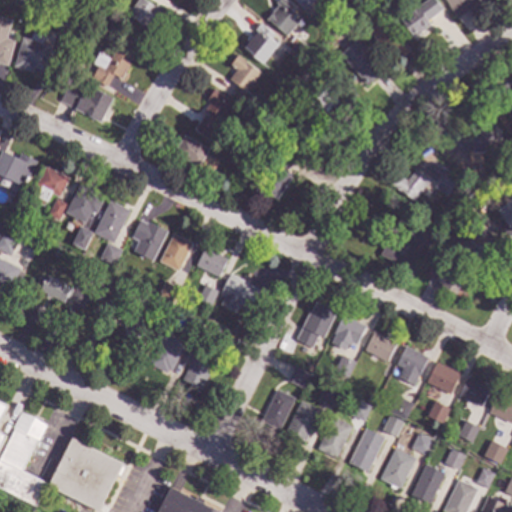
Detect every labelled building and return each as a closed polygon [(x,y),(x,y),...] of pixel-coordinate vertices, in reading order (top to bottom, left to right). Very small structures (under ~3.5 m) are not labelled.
[(143,0),(152,6),(153,4),(163,11),(151,29),(143,23),(141,25),(125,15),(135,0),(143,0)] [(286,0),(291,4),(289,7),(298,15),(284,32),(263,15),(275,1),(273,0),(286,0)] [(313,0),(302,11),(291,0),(313,0)] [(477,0),(453,15),(443,0),(477,0)] [(428,21),(410,34),(397,16),(414,3),(428,21)] [(75,17),(68,34),(54,28),(61,11),(75,17)] [(407,47),(390,60),(364,25),(381,12),(407,47)] [(0,17),(10,21),(5,38),(13,41),(5,66),(0,64),(0,17)] [(271,30),(268,34),(275,40),(259,60),(239,44),(253,27),(251,25),(257,18),(271,30)] [(43,36),(41,44),(48,46),(40,71),(31,68),(29,73),(11,67),(20,38),(29,41),(32,33),(43,36)] [(381,67),(365,83),(335,53),(352,37),(381,67)] [(133,54),(120,79),(113,75),(105,88),(90,79),(97,67),(91,64),(98,52),(109,58),(118,44),(133,54)] [(257,67),(243,88),(250,92),(245,99),(229,88),(233,81),(225,76),(232,65),(227,62),(234,52),(257,67)] [(328,64),(323,69),(319,65),(324,60),(328,64)] [(321,76),(316,80),(312,74),(316,70),(321,76)] [(289,82),(286,86),(281,82),(284,78),(289,82)] [(511,123),(510,124),(503,110),(498,113),(487,94),(504,85),(505,86),(511,82),(511,123)] [(86,95),(90,88),(110,99),(106,108),(112,111),(105,124),(59,100),(67,85),(86,95)] [(228,97),(205,134),(190,125),(199,110),(204,113),(207,109),(201,106),(205,99),(203,97),(210,86),(228,97)] [(338,103),(323,115),(320,111),(311,119),(300,131),(279,116),(295,101),(303,96),(309,103),(327,88),(338,103)] [(493,130),(489,131),(490,151),(472,153),(470,127),(467,120),(488,113),(493,130)] [(206,146),(203,151),(215,157),(208,170),(194,163),(195,162),(171,149),(176,139),(178,140),(182,133),(206,146)] [(300,152),(287,171),(292,175),(275,200),(258,189),(264,181),(258,177),(265,166),(271,171),(275,164),(278,165),(280,161),(273,157),(284,141),(300,152)] [(16,158),(19,154),(34,161),(22,187),(0,175),(0,152),(1,150),(16,158)] [(454,174),(453,176),(458,180),(445,197),(433,187),(442,175),(438,172),(443,166),(454,174)] [(68,179),(58,198),(50,193),(46,203),(35,198),(40,188),(35,186),(45,167),(68,179)] [(427,180),(411,201),(390,185),(398,176),(405,181),(413,170),(427,180)] [(102,197),(94,214),(88,211),(82,223),(64,214),(78,185),(102,197)] [(511,231),(503,238),(493,223),(500,219),(495,211),(511,198),(511,231)] [(64,204),(56,219),(47,214),(55,199),(64,204)] [(128,211),(112,244),(92,234),(109,201),(128,211)] [(437,231),(428,249),(417,243),(408,260),(403,258),(399,266),(379,256),(384,246),(369,238),(378,221),(407,236),(416,219),(437,231)] [(145,224),(146,221),(165,231),(151,261),(131,251),(136,241),(130,237),(138,221),(145,224)] [(90,232),(82,250),(71,244),(79,227),(90,232)] [(493,240),(470,264),(456,250),(468,237),(470,239),(480,227),(493,240)] [(0,234),(15,242),(8,257),(0,252),(0,234)] [(190,243),(176,271),(158,262),(172,234),(190,243)] [(120,250),(112,265),(99,259),(106,243),(120,250)] [(225,259),(216,277),(194,266),(203,248),(225,259)] [(0,260),(18,268),(9,288),(0,283),(0,260)] [(443,265),(444,263),(474,277),(469,289),(460,284),(455,295),(439,288),(441,285),(434,282),(435,280),(426,276),(433,261),(443,265)] [(69,287),(61,302),(33,288),(40,272),(69,287)] [(245,282),(244,284),(258,291),(248,310),(236,304),(233,312),(218,305),(222,297),(218,295),(228,274),(245,282)] [(118,282),(111,295),(98,289),(105,275),(118,282)] [(178,289),(171,304),(157,297),(164,282),(178,289)] [(89,291),(82,306),(68,299),(75,284),(89,291)] [(215,292),(208,306),(196,300),(203,285),(215,292)] [(334,312),(321,338),(316,335),(310,348),(294,340),(313,302),(334,312)] [(140,336),(136,336),(137,350),(122,352),(120,338),(125,337),(122,314),(137,312),(140,336)] [(201,323),(194,338),(179,331),(187,316),(201,323)] [(363,327),(355,344),(351,343),(349,347),(346,345),(343,350),(330,343),(334,335),(333,334),(342,316),(363,327)] [(226,333),(220,347),(205,340),(212,327),(226,333)] [(395,343),(385,362),(362,352),(372,332),(395,343)] [(183,344),(168,375),(147,364),(162,334),(183,344)] [(425,358),(412,386),(396,378),(400,368),(395,365),(404,347),(425,358)] [(216,358),(200,390),(180,381),(196,348),(216,358)] [(353,362),(346,377),(333,371),(341,356),(353,362)] [(458,374),(449,395),(425,383),(435,363),(458,374)] [(310,375),(303,389),(287,382),(294,367),(310,375)] [(344,380),(342,386),(335,382),(338,377),(344,380)] [(488,389),(479,407),(457,396),(466,378),(488,389)] [(340,392),(332,409),(317,401),(325,385),(340,392)] [(293,398),(278,430),(260,422),(275,389),(293,398)] [(511,402),(511,416),(508,424),(486,413),(495,394),(511,402)] [(412,404),(404,420),(388,412),(397,395),(412,404)] [(370,408),(362,422),(346,414),(353,399),(370,408)] [(319,412),(303,443),(283,434),(299,402),(319,412)] [(446,410),(439,425),(425,418),(433,403),(446,410)] [(46,425),(38,442),(36,441),(22,472),(46,484),(35,506),(0,489),(0,457),(14,429),(12,428),(20,413),(46,425)] [(401,423),(394,438),(381,431),(388,417),(401,423)] [(350,428),(335,459),(317,450),(332,419),(350,428)] [(464,422),(476,428),(469,442),(456,436),(464,422)] [(382,439),(365,473),(347,464),(364,430),(382,439)] [(433,442),(425,457),(409,449),(417,434),(433,442)] [(120,463),(97,511),(47,487),(70,439),(120,463)] [(490,441),(505,449),(498,464),(482,457),(490,441)] [(413,460),(398,491),(378,481),(394,450),(413,460)] [(463,457),(455,471),(442,464),(449,450),(463,457)] [(443,475),(428,505),(409,496),(424,465),(443,475)] [(492,475),(485,490),(473,484),(480,469),(492,475)] [(511,479),(511,497),(502,493),(509,478),(511,479)] [(475,490),(464,511),(441,511),(456,481),(475,490)] [(217,511),(216,511),(156,511),(168,487),(217,511)] [(505,507),(502,511),(478,511),(485,497),(505,507)]
